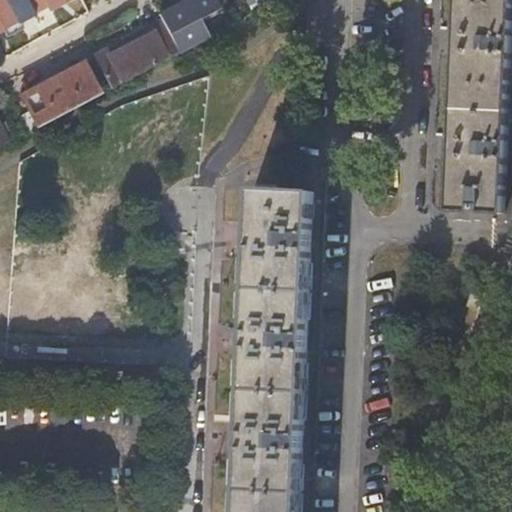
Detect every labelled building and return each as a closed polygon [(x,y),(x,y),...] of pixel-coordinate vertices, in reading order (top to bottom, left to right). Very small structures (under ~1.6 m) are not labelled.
[(72,4),(70,1),(69,0),(27,0),(21,3),(14,7),(25,28),(47,17),(72,4)] [(174,44),(179,54),(193,47),(185,32),(221,14),(213,0),(192,0),(160,17),(163,23),(174,44)] [(278,0),(244,0),(235,5),(242,21),(279,2),(278,0)] [(505,219),(511,48),(511,0),(458,0),(458,3),(456,53),(452,145),(449,216),(505,219)] [(129,41),(96,59),(107,81),(112,89),(179,54),(174,44),(163,23),(129,41)] [(73,70),(22,97),(37,127),(101,94),(85,63),(73,70)] [(4,125),(0,126),(0,130),(3,137),(9,134),(4,125)] [(250,286),(250,296),(249,320),(248,333),(248,351),(247,375),(246,385),(245,410),(244,438),(243,470),(242,496),(241,506),(240,511),(300,511),(300,507),(301,498),(302,472),(304,415),(305,389),(306,379),(307,354),(308,326),(309,301),(309,291),(310,266),(312,223),(313,207),(313,195),(254,192),(253,210),(253,229),(252,242),(251,261),(250,286)]
